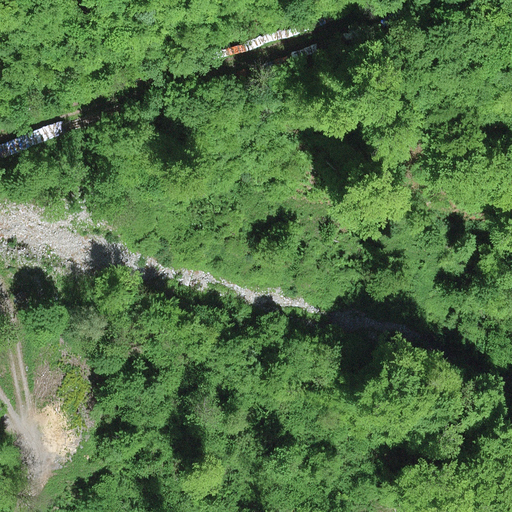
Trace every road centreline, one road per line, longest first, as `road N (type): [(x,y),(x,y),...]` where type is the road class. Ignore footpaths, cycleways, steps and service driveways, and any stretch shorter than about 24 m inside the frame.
road 1 (track): [(0,140),(265,53),(395,0)]
road 2 (track): [(511,229),(354,218),(286,203)]
road 3 (track): [(40,459),(21,333),(0,292)]
road 4 (track): [(0,389),(40,459),(35,511)]
